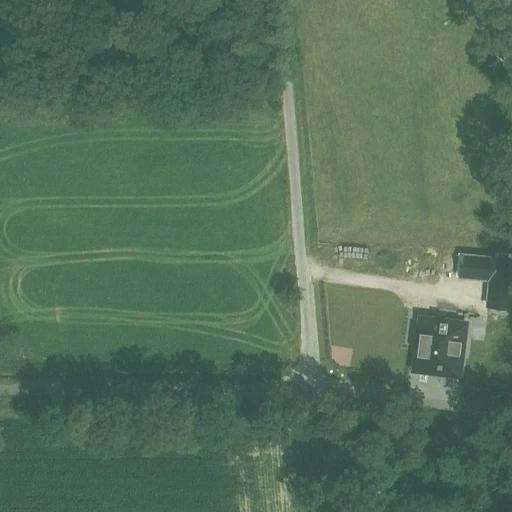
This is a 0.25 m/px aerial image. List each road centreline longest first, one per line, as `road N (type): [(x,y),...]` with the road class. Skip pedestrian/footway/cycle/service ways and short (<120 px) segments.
road 1 (unclassified): [(282,0),(315,367)]
road 2 (unclassified): [(0,362),(315,367)]
road 3 (unclassified): [(315,367),(511,386)]
road 4 (track): [(328,511),(315,367)]
